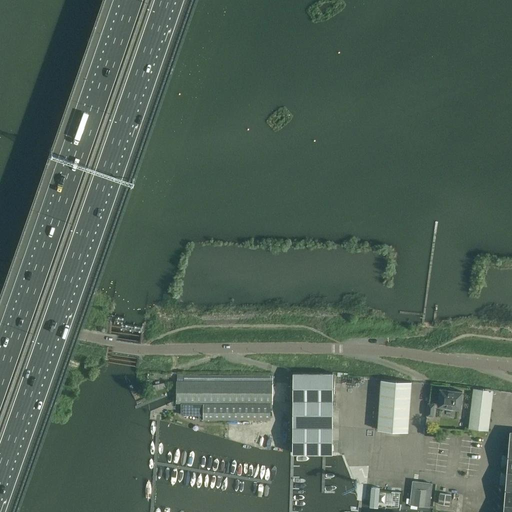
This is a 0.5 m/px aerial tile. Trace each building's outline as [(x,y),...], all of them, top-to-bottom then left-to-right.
[(333,373),(294,373),(293,452),(333,453),(333,373)] [(273,404),(273,376),(183,375),(183,380),(176,380),(176,403),(182,403),(181,415),(199,415),(199,419),(270,419),(270,404),(273,404)] [(408,432),(411,382),(411,381),(381,379),(378,430),(408,432)] [(460,408),(462,391),(440,389),(438,405),(445,406),(445,408),(453,409),(453,407),(460,408)] [(493,392),(473,389),(468,430),(489,432),(493,392)] [(511,511),(511,433),(510,433),(503,511),(511,511)] [(431,495),(432,484),(427,483),(421,482),(417,482),(416,484),(413,484),(410,504),(429,507),(430,498),(434,498),(435,496),(431,495)] [(378,507),(380,487),(372,487),(370,507),(378,507)] [(449,505),(451,494),(440,493),(438,504),(449,505)]
